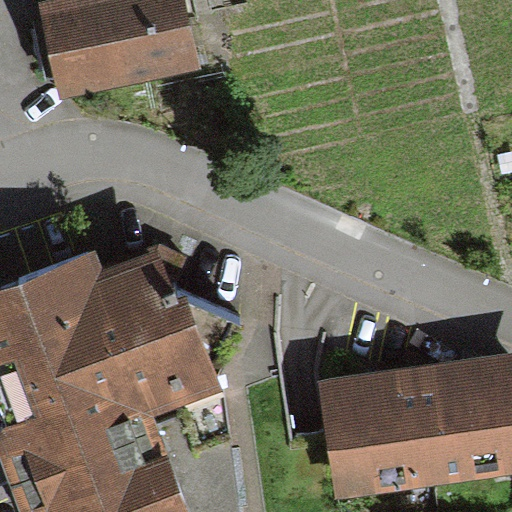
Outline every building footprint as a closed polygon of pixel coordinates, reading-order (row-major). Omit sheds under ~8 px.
[(43,0),(61,82),(203,51),(192,0),(43,0)] [(100,274),(142,380),(156,416),(223,391),(218,379),(239,322),(197,307),(213,263),(161,245),(146,250),(148,256),(100,274)] [(142,380),(100,274),(90,254),(0,290),(0,412),(7,430),(142,380)] [(511,355),(321,384),(338,499),(511,472),(511,355)] [(142,380),(7,430),(0,445),(24,511),(193,511),(156,416),(142,380)]
